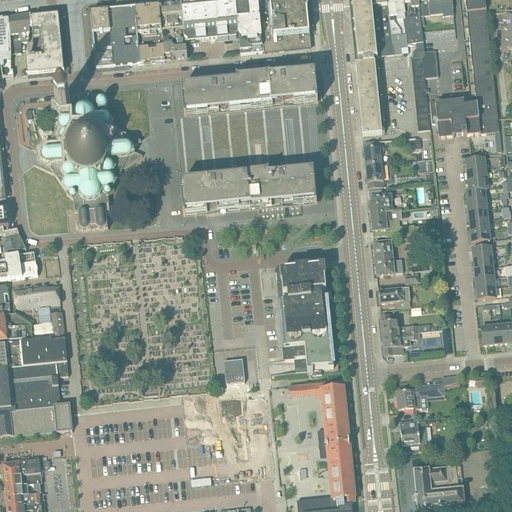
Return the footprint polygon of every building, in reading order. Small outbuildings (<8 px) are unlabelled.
[(168,6),(159,7),(165,63),(187,61),(186,52),(187,50),(183,47),(182,42),(185,39),(188,42),(188,44),(193,43),(236,39),(236,37),(239,34),(241,36),(242,41),(239,44),(240,56),(263,54),(257,0),(227,0),(227,2),(168,8),(168,6)] [(257,0),(263,54),(310,49),(305,0),(257,0)] [(390,27),(388,12),(386,0),(351,0),(358,60),(357,60),(359,60),(359,65),(355,66),(363,137),(382,135),(374,60),(377,60),(377,58),(395,56),(390,27)] [(405,19),(402,0),(386,0),(388,12),(390,27),(394,27),(399,32),(400,36),(405,35),(403,20),(405,19)] [(402,0),(405,19),(403,20),(405,35),(406,35),(407,47),(416,46),(416,53),(413,53),(413,60),(423,59),(425,59),(425,53),(423,37),(417,0),(402,0)] [(417,0),(423,37),(421,18),(431,16),(429,1),(435,0),(441,0),(444,17),(454,16),(451,0),(417,0)] [(484,0),(464,0),(476,106),(475,106),(472,106),(471,106),(470,106),(470,107),(464,107),(463,102),(436,105),(435,103),(430,103),(432,126),(437,125),(439,140),(454,138),(454,135),(457,135),(457,138),(460,137),(460,138),(499,134),(484,0)] [(159,7),(136,9),(142,66),(165,63),(159,7)] [(142,66),(136,9),(90,13),(96,70),(142,66)] [(34,48),(28,48),(26,58),(27,72),(28,77),(64,73),(58,17),(31,20),(31,16),(30,17),(32,29),(33,39),(32,39),(34,48)] [(27,17),(9,20),(11,44),(11,56),(21,55),(21,45),(28,44),(29,41),(29,36),(27,17)] [(0,21),(0,64),(2,80),(14,78),(13,72),(11,72),(11,56),(11,44),(9,20),(0,21)] [(315,76),(270,80),(270,77),(236,80),(237,84),(181,89),(182,99),(184,119),(312,107),(318,106),(315,76)] [(32,151),(32,152),(41,156),(41,161),(33,166),(33,167),(55,177),(67,194),(67,196),(73,202),(74,215),(77,215),(79,233),(108,231),(107,214),(110,214),(110,211),(109,211),(112,210),(111,201),(115,201),(114,200),(114,198),(115,198),(110,198),(114,193),(114,190),(123,171),(143,158),(134,153),(134,152),(133,148),(141,143),(120,132),(106,112),(108,106),(105,101),(99,101),(98,101),(92,108),(87,106),(89,97),(89,96),(88,96),(88,97),(86,106),(81,106),(79,103),(77,97),(76,98),(77,98),(79,106),(75,110),(68,104),(68,103),(67,103),(67,102),(64,102),(59,103),(55,111),(61,119),(52,138),(32,151)] [(366,168),(381,167),(379,144),(363,145),(366,168)] [(484,160),(466,162),(467,173),(485,171),(484,160)] [(383,189),(381,167),(366,168),(368,191),(383,189)] [(468,183),(486,181),(485,171),(467,173),(468,183)] [(317,207),(314,182),(313,172),(269,177),(269,173),(235,176),(235,180),(180,185),(183,220),(317,207)] [(468,183),(469,193),(484,191),(484,192),(487,192),(486,181),(468,183)] [(469,193),(466,193),(467,204),(485,202),(484,192),(484,191),(469,193)] [(370,215),(390,213),(392,213),(391,211),(393,211),(393,204),(391,204),(390,194),(380,195),(380,192),(368,193),(370,215)] [(404,193),(396,193),(398,208),(405,208),(404,193)] [(435,194),(428,195),(429,201),(431,201),(432,208),(437,207),(435,194)] [(468,214),(486,212),(485,202),(467,204),(468,214)] [(0,210),(0,230),(3,230),(4,235),(10,233),(7,211),(7,210),(0,210)] [(370,215),(373,239),(388,238),(388,239),(426,235),(425,227),(413,229),(413,227),(399,229),(398,221),(401,221),(400,212),(392,213),(390,213),(370,215)] [(486,212),(468,214),(469,224),(488,222),(486,212)] [(469,224),(471,234),(489,232),(488,222),(469,224)] [(17,232),(10,233),(4,235),(3,230),(0,230),(0,238),(2,238),(3,240),(19,237),(17,232)] [(472,244),(490,243),(489,232),(471,234),(472,244)] [(430,236),(428,244),(437,246),(439,238),(430,236)] [(0,269),(6,269),(5,260),(19,257),(27,256),(26,252),(19,237),(3,240),(2,238),(0,238),(0,269)] [(375,262),(394,260),(394,256),(392,256),(391,244),(373,245),(375,262)] [(490,249),(472,250),(473,261),(491,259),(490,249)] [(27,256),(19,257),(22,280),(38,278),(37,275),(37,272),(37,270),(36,267),(34,255),(27,256)] [(22,280),(19,257),(5,260),(6,269),(0,269),(0,281),(8,281),(8,282),(22,280)] [(491,259),(473,261),(474,271),(493,269),(491,259)] [(395,263),(394,260),(375,262),(376,278),(394,276),(402,275),(401,262),(395,263)] [(312,372),(321,371),(334,369),(331,346),(328,346),(323,293),(326,293),(323,269),(309,271),(309,268),(294,270),(295,272),(280,274),(283,296),(278,298),(285,363),(294,362),(296,374),(307,373),(307,375),(312,375),(312,372)] [(474,271),(476,282),(494,280),(493,269),(474,271)] [(405,286),(418,284),(417,276),(404,277),(405,286)] [(476,282),(477,292),(495,290),(494,280),(476,282)] [(0,307),(9,307),(10,307),(9,302),(4,302),(4,297),(7,296),(6,288),(0,289),(0,307)] [(17,309),(60,306),(58,289),(43,291),(23,294),(22,294),(14,294),(15,307),(17,309)] [(388,291),(378,292),(379,305),(397,304),(397,311),(407,310),(410,310),(409,302),(408,289),(402,290),(388,291)] [(477,292),(478,302),(496,300),(495,290),(477,292)] [(10,313),(9,307),(0,307),(0,316),(4,316),(3,314),(10,313)] [(61,315),(60,310),(50,311),(50,316),(51,316),(55,340),(64,339),(61,315)] [(12,315),(4,316),(0,316),(0,342),(26,340),(26,342),(32,342),(30,326),(16,315),(13,316),(12,315)] [(383,337),(429,333),(429,327),(400,330),(400,323),(389,324),(389,317),(381,318),(383,337)] [(511,330),(511,326),(501,327),(503,345),(511,344),(511,330)] [(501,327),(491,328),(493,346),(503,345),(501,327)] [(491,328),(481,329),(483,347),(493,346),(491,328)] [(442,333),(445,355),(452,354),(450,332),(442,333)] [(429,333),(383,337),(385,358),(403,356),(402,349),(407,348),(411,344),(410,342),(418,341),(418,334),(430,333),(429,333)] [(51,339),(32,342),(26,342),(7,345),(7,346),(0,346),(0,371),(67,365),(64,341),(52,341),(51,339)] [(242,362),(223,364),(226,387),(245,385),(242,362)] [(68,378),(67,365),(0,371),(0,414),(22,412),(60,408),(57,379),(68,378)] [(411,393),(396,395),(398,413),(408,412),(414,411),(421,411),(420,400),(444,397),(443,388),(457,386),(456,378),(442,379),(443,386),(411,389),(411,393)] [(485,379),(477,380),(478,387),(486,387),(485,379)] [(321,445),(321,449),(319,450),(320,461),(328,460),(332,499),(297,503),(297,511),(352,511),(352,505),(354,504),(353,499),(354,499),(343,383),(321,385),(326,433),(317,434),(318,445),(321,445)] [(22,412),(0,414),(0,438),(12,438),(12,439),(72,433),(70,416),(69,407),(60,408),(22,412)] [(409,425),(399,426),(402,447),(410,447),(411,449),(427,447),(426,435),(424,423),(418,424),(409,425)] [(4,480),(41,476),(40,462),(2,466),(4,480)] [(417,511),(427,510),(433,510),(433,509),(465,506),(463,489),(458,490),(456,467),(429,470),(413,471),(417,511)] [(42,486),(41,476),(4,480),(5,490),(42,486)] [(42,486),(5,490),(6,500),(37,497),(37,494),(42,494),(42,486)] [(41,496),(37,497),(6,500),(7,510),(42,506),(41,496)]
